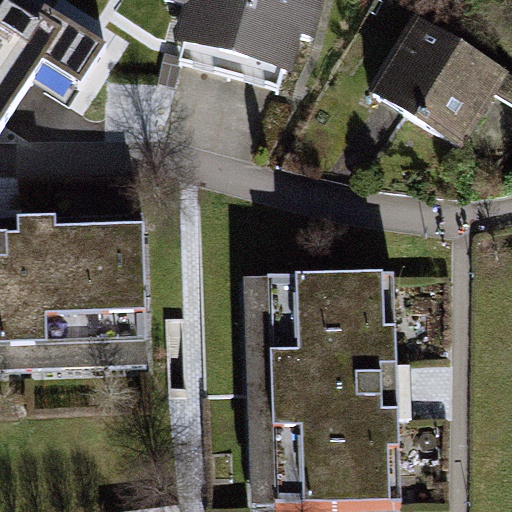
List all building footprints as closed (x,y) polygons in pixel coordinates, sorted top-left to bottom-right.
[(0,0),(0,33),(20,2),(17,0),(0,0)] [(337,0),(167,0),(166,6),(192,14),(181,49),(313,86),(337,0)] [(75,36),(21,3),(0,36),(0,137),(8,142),(75,36)] [(511,77),(420,25),(376,102),(471,156),(500,105),(511,111),(511,77)] [(149,230),(0,233),(0,380),(152,377),(149,230)] [(394,281),(278,286),(286,511),(337,511),(402,510),(394,281)]
